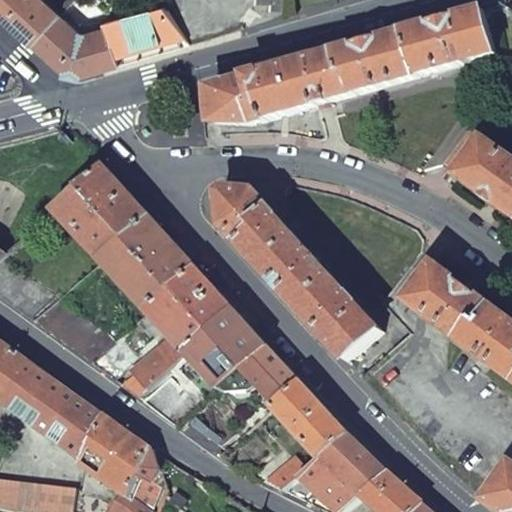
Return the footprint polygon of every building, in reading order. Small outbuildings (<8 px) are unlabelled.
[(0,0),(0,10),(18,26),(36,43),(61,16),(44,0),(0,0)] [(56,0),(67,10),(76,0),(56,0)] [(255,0),(256,5),(271,5),(271,11),(286,11),(285,0),(255,0)] [(118,55),(121,65),(134,61),(190,45),(166,8),(108,23),(110,29),(118,55)] [(213,93),(203,94),(206,122),(215,121),(221,126),(254,126),(498,56),(484,11),(446,22),(374,43),(244,81),(215,89),(213,93)] [(74,28),(61,16),(36,43),(41,48),(68,72),(83,76),(121,65),(118,55),(110,29),(101,31),(100,26),(86,30),(78,24),(74,28)] [(131,193),(108,167),(57,213),(104,263),(154,218),(131,193)] [(226,191),(223,194),(226,228),(283,290),(349,363),(383,332),(257,194),(246,193),(226,191)] [(200,270),(154,218),(104,263),(151,314),(200,270)] [(0,263),(4,260),(10,255),(0,248),(0,263)] [(54,298),(4,260),(0,263),(0,296),(34,321),(54,298)] [(511,320),(438,266),(410,304),(465,345),(511,379),(511,320)] [(219,291),(200,270),(151,314),(172,338),(189,356),(238,311),(219,291)] [(73,312),(62,301),(40,322),(49,333),(52,331),(61,341),(63,340),(72,349),(74,348),(84,358),(86,356),(94,365),(122,340),(133,330),(125,320),(110,336),(108,333),(104,335),(96,325),(94,326),(85,317),(83,319),(76,310),(73,312)] [(246,321),(238,311),(189,356),(222,392),(246,372),(271,348),(246,321)] [(189,356),(172,338),(132,373),(122,386),(128,390),(141,399),(189,356)] [(0,339),(0,400),(41,431),(70,390),(22,356),(0,339)] [(138,359),(122,340),(94,365),(118,382),(138,359)] [(297,376),(271,348),(246,372),(278,408),(304,384),(297,376)] [(205,407),(172,379),(146,403),(181,430),(188,423),(205,407)] [(331,414),(304,384),(278,408),(276,409),(323,461),(351,436),(331,414)] [(41,431),(87,464),(108,417),(90,405),(70,390),(41,431)] [(241,430),(214,400),(205,407),(188,423),(222,448),(241,430)] [(87,464),(85,467),(124,494),(133,501),(136,497),(144,478),(155,451),(143,443),(108,417),(87,464)] [(371,455),(351,436),(323,461),(365,499),(391,475),(371,455)] [(283,450),(255,477),(287,493),(303,479),(310,472),(297,458),(294,461),(283,450)] [(156,452),(155,451),(144,478),(158,486),(164,472),(156,452)] [(349,511),(365,499),(323,461),(310,472),(303,479),(314,490),(320,497),(335,511),(349,511)] [(511,511),(511,467),(489,504),(501,511),(511,511)] [(399,482),(391,475),(365,499),(380,511),(420,511),(426,506),(399,482)] [(158,486),(144,478),(136,497),(152,511),(153,511),(165,489),(158,486)] [(314,490),(303,479),(287,493),(296,498),(300,493),(306,497),(314,490)] [(0,508),(15,511),(22,511),(75,511),(78,490),(0,481),(0,508)] [(113,511),(152,511),(136,497),(133,501),(124,494),(113,511)] [(380,511),(365,499),(349,511),(380,511)]
